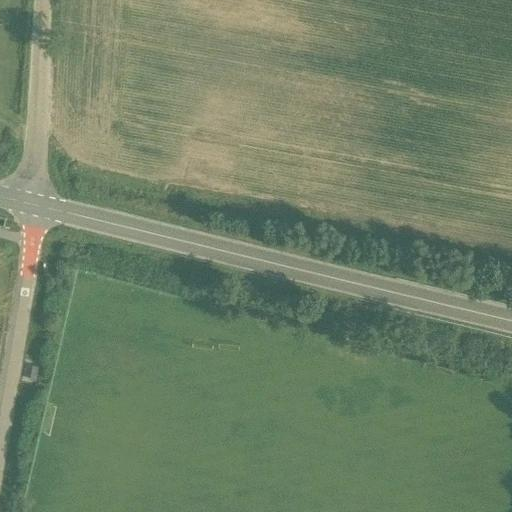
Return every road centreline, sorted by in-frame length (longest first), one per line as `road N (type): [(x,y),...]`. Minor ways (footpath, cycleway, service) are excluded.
road 1 (tertiary): [(33,204),(511,316)]
road 2 (unclassified): [(33,204),(0,440)]
road 3 (unclassified): [(33,204),(43,0)]
